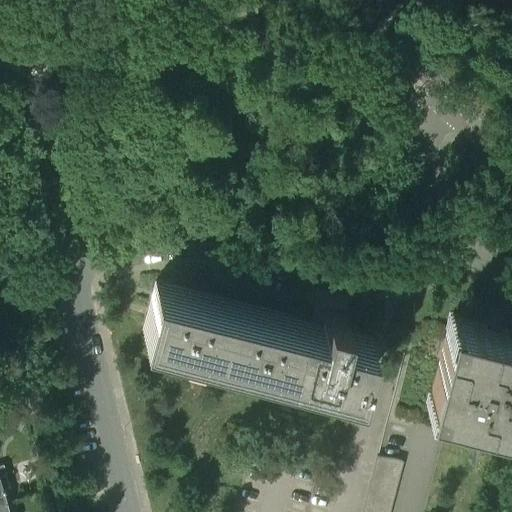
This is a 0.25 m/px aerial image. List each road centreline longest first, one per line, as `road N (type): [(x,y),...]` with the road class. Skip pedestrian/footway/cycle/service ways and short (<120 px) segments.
road 1 (residential): [(68,264),(199,244),(249,248),(388,284),(416,278),(459,247),(423,147),(459,106)]
road 2 (residential): [(127,511),(68,264)]
road 3 (residential): [(57,220),(13,29)]
road 4 (secondary): [(13,29),(154,0)]
road 5 (residential): [(371,0),(459,106)]
